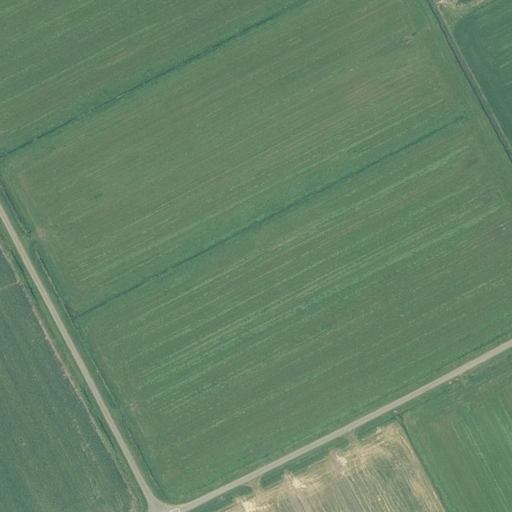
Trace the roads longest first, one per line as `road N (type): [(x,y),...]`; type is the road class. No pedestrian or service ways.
road 1 (unclassified): [(180,511),(511,342)]
road 2 (unclassified): [(161,511),(0,207)]
